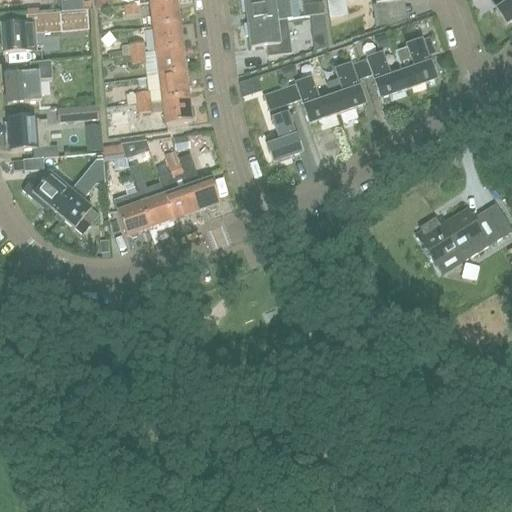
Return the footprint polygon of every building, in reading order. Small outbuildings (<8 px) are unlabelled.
[(110,0),(96,0),(97,10),(111,8),(110,0)] [(272,0),(257,0),(244,2),(240,2),(241,14),(245,13),(246,25),(276,21),(272,0)] [(373,0),(374,4),(371,4),(374,29),(388,27),(384,4),(404,2),(403,0),(373,0)] [(511,0),(504,0),(507,4),(495,11),(505,26),(511,22),(511,0)] [(175,1),(149,4),(152,28),(178,25),(175,1)] [(321,5),(310,6),(311,17),(322,16),(321,5)] [(138,6),(123,8),(125,18),(139,16),(138,6)] [(86,14),(75,15),(76,32),(87,31),(86,14)] [(59,15),(42,16),(43,35),(61,34),(59,15)] [(311,17),(309,17),(311,29),(324,28),(322,16),(311,17)] [(276,21),(246,25),(243,26),(244,38),(248,38),(250,50),(266,48),(267,58),(291,55),(286,21),(276,23),(276,21)] [(33,25),(0,28),(2,56),(36,53),(33,25)] [(182,50),(178,25),(152,28),(156,53),(182,50)] [(384,35),(373,39),(377,52),(389,48),(384,35)] [(401,73),(408,91),(435,81),(429,64),(428,65),(427,59),(435,56),(429,39),(421,43),(420,42),(405,47),(413,69),(401,73)] [(130,57),(144,55),(143,46),(121,49),(122,57),(130,55),(130,57)] [(182,50),(156,53),(159,78),(185,74),(182,50)] [(131,68),(146,66),(144,55),(130,57),(131,68)] [(381,55),(358,63),(364,81),(373,78),(375,83),(374,83),(380,101),(408,91),(401,73),(389,78),(381,55)] [(7,107),(28,105),(28,104),(40,103),(38,82),(52,80),(50,63),(28,65),(29,75),(4,78),(7,107)] [(364,81),(358,63),(334,72),(342,94),(330,99),(336,116),(364,106),(358,88),(357,89),(356,84),(364,81)] [(291,66),(280,70),(284,82),(296,78),(292,66),(291,66)] [(185,74),(159,78),(162,102),(188,99),(185,74)] [(336,116),(330,99),(318,103),(310,80),(295,86),(295,87),(287,90),(292,106),(301,103),(302,108),(301,108),(308,126),(336,116)] [(287,90),(264,97),(269,113),(292,106),(287,90)] [(135,106),(150,104),(149,94),(125,97),(127,107),(135,106)] [(188,99),(162,102),(165,128),(191,124),(191,120),(193,118),(192,113),(190,112),(188,99)] [(151,115),(150,104),(135,106),(137,116),(151,115)] [(58,125),(99,123),(98,108),(57,111),(58,125)] [(279,143),(266,148),(272,165),(300,155),(294,138),(286,115),(271,121),(279,143)] [(44,159),(57,158),(56,146),(47,146),(46,123),(37,124),(37,121),(34,121),(34,120),(8,123),(10,139),(6,140),(7,149),(10,149),(11,153),(32,150),(33,161),(44,160),(44,159)] [(185,138),(173,139),(174,151),(187,150),(185,138)] [(129,145),(120,146),(125,161),(133,158),(129,145)] [(119,147),(104,153),(108,164),(123,159),(119,147)] [(37,174),(22,191),(41,208),(45,207),(52,213),(70,192),(47,173),(63,171),(77,184),(95,162),(102,162),(102,154),(57,158),(44,159),(44,160),(46,173),(37,174)] [(196,214),(177,161),(175,154),(164,158),(176,193),(165,197),(174,222),(196,214)] [(189,157),(177,161),(196,214),(208,210),(211,212),(216,211),(216,207),(220,206),(211,181),(199,185),(189,157)] [(42,160),(23,162),(24,174),(43,172),(42,160)] [(95,162),(77,184),(86,191),(92,184),(104,183),(102,162),(95,162)] [(174,222),(165,197),(161,185),(146,190),(138,167),(128,170),(132,181),(136,194),(141,206),(149,230),(174,222)] [(70,192),(52,213),(73,231),(74,231),(81,237),(90,227),(82,220),(91,210),(79,200),(86,191),(77,184),(70,192)] [(149,230),(141,206),(117,214),(125,239),(129,237),(132,240),(136,238),(137,235),(149,230)] [(441,276),(501,240),(484,212),(470,220),(465,213),(444,226),(441,221),(416,236),(435,267),(441,276)]
